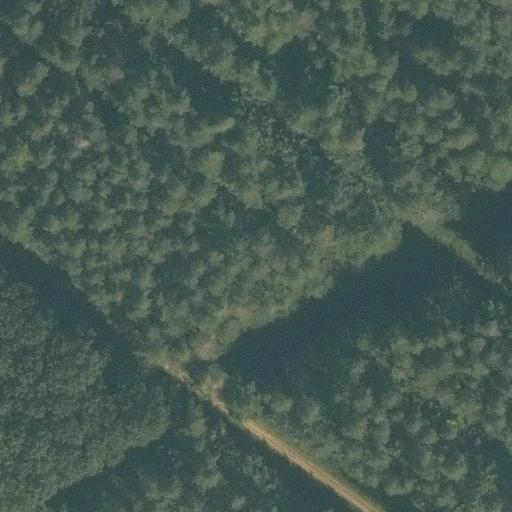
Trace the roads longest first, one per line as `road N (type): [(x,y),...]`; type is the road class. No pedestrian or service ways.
road 1 (track): [(0,508),(511,201)]
road 2 (track): [(362,511),(0,249)]
